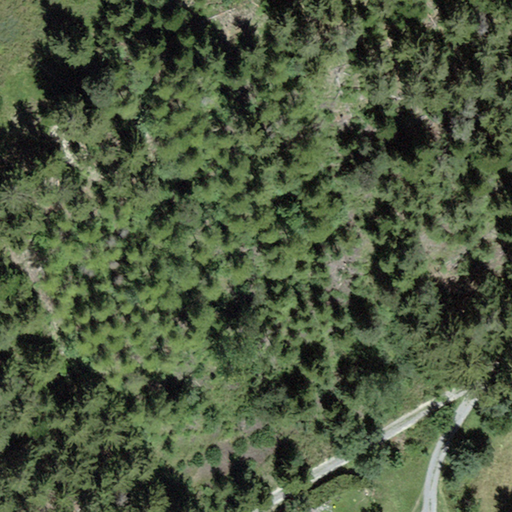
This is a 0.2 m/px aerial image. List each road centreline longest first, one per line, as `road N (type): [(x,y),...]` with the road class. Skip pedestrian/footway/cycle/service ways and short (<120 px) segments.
road 1 (track): [(511,356),(452,400),(256,511)]
road 2 (track): [(504,361),(434,454),(431,511)]
